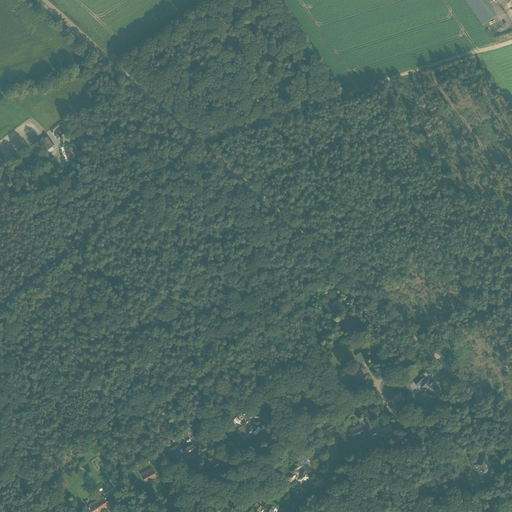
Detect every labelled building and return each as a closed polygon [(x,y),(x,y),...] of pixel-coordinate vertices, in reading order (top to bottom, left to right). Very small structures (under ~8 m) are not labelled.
[(37,142),(48,156),(46,157),(48,159),(52,156),(51,153),(55,150),(52,147),(54,145),(47,136),(45,137),(45,136),(37,142)] [(73,148),(64,151),(69,162),(70,162),(71,165),(78,163),(77,160),(77,159),(73,148)] [(359,334),(364,331),(359,322),(351,326),(354,331),(356,329),(359,334)] [(366,360),(361,352),(356,356),(360,363),(366,360)] [(351,371),(353,373),(356,377),(359,381),(362,379),(361,376),(367,372),(361,364),(351,371)] [(420,384),(419,384),(424,380),(421,377),(417,381),(414,383),(417,386),(420,384)] [(428,381),(425,385),(422,388),(434,400),(438,396),(441,392),(440,392),(434,386),(435,384),(430,380),(429,381),(428,381)] [(388,398),(391,402),(393,404),(403,396),(397,390),(392,393),(393,394),(388,398)] [(423,409),(413,394),(409,397),(420,412),(423,409)] [(307,397),(303,400),(306,404),(304,406),(306,408),(309,412),(311,411),(315,407),(314,405),(311,401),(307,397)] [(385,410),(390,416),(393,414),(389,407),(385,410)] [(395,416),(396,415),(398,413),(393,407),(390,410),(395,416)] [(240,422),(236,417),(232,422),(236,426),(235,428),(237,430),(241,425),(239,423),(240,422)] [(367,430),(372,428),(367,417),(363,419),(367,430)] [(350,433),(350,434),(351,433),(353,438),(364,434),(360,425),(349,429),(351,432),(350,433)] [(385,434),(389,430),(385,425),(381,428),(385,434)] [(236,432),(242,438),(245,441),(251,435),(254,432),(256,434),(261,430),(258,427),(256,429),(252,426),(247,431),(242,426),(236,432)] [(412,439),(419,434),(417,431),(410,435),(409,436),(411,440),(412,439)] [(386,441),(394,435),(392,432),(383,437),(386,441)] [(175,450),(173,451),(178,461),(181,459),(186,456),(187,457),(194,454),(193,452),(196,450),(191,442),(187,444),(181,448),(184,452),(181,454),(178,448),(175,450)] [(319,451),(321,454),(328,449),(327,446),(328,445),(326,443),(319,448),(320,450),(319,451)] [(476,466),(474,468),(476,470),(479,475),(480,474),(481,476),(482,475),(482,476),(484,474),(485,476),(489,473),(488,472),(491,470),(488,466),(487,467),(485,464),(488,462),(484,457),(480,460),(479,459),(473,463),(476,466)] [(287,478),(290,482),(295,478),(301,486),(307,480),(314,488),(317,486),(320,490),(326,485),(319,476),(314,479),(312,481),(308,476),(304,471),(300,474),(297,470),(301,467),(300,466),(297,462),(295,464),(297,467),(290,472),(292,474),(287,478)] [(141,474),(144,481),(145,482),(156,476),(151,468),(141,474)] [(105,490),(96,496),(99,500),(108,493),(105,490)] [(88,507),(90,509),(91,511),(97,511),(105,507),(108,511),(116,511),(118,511),(111,501),(107,503),(103,497),(88,507)] [(169,506),(172,509),(178,503),(175,500),(169,506)] [(266,502),(263,507),(265,509),(266,510),(264,511),(277,511),(278,511),(270,505),(266,502)] [(257,511),(259,511),(262,507),(256,503),(254,506),(255,507),(254,510),(257,511)]
